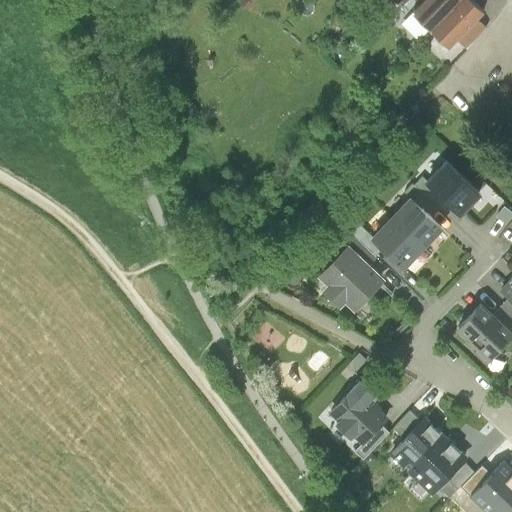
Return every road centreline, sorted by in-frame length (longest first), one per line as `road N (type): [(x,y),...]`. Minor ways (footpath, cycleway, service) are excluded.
road 1 (track): [(299,511),(117,280)]
road 2 (residential): [(401,123),(511,2)]
road 3 (residential): [(402,355),(260,281)]
road 4 (track): [(117,280),(56,210),(0,176)]
road 5 (residential): [(402,355),(494,246)]
road 6 (residential): [(511,435),(402,355)]
